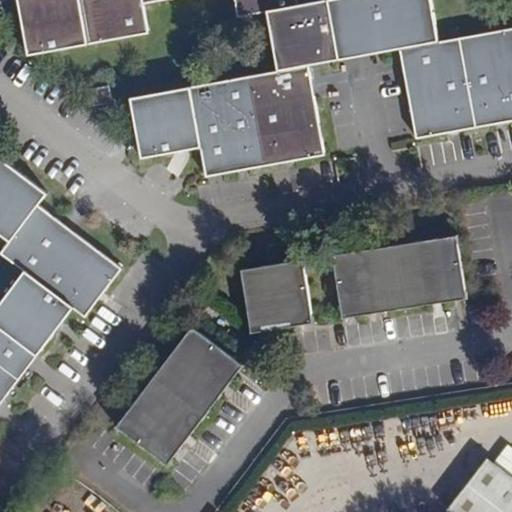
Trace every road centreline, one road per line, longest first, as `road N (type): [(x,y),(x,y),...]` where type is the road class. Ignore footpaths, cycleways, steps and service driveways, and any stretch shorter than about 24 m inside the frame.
road 1 (unclassified): [(511,167),(183,231),(0,484)]
road 2 (unclassified): [(511,340),(287,386),(195,511)]
road 3 (unknown): [(511,435),(347,476),(300,511)]
road 4 (unknown): [(385,191),(351,0)]
